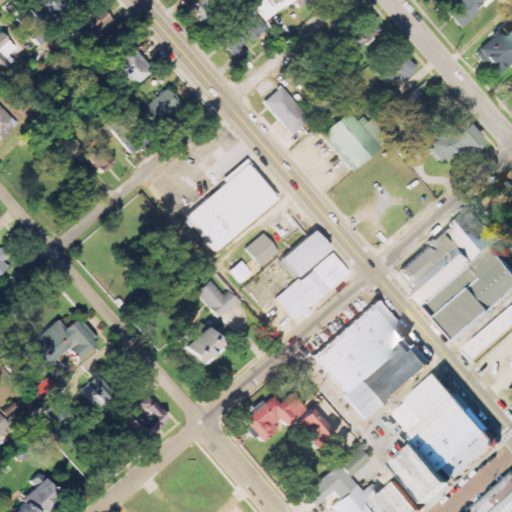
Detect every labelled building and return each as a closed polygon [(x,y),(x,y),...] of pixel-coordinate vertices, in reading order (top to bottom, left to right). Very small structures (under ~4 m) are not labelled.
[(50,0),(47,0),(34,15),(42,23),(58,6),(50,0)] [(294,0),(262,0),(263,0),(255,7),(265,21),(294,0)] [(491,0),(459,0),(446,12),(458,27),(491,0)] [(113,22),(98,4),(67,29),(85,51),(107,33),(104,30),(113,22)] [(267,27),(252,12),(225,36),(231,42),(225,48),(238,62),(247,54),(243,49),(267,27)] [(337,33),(348,52),(377,35),(365,16),(337,33)] [(511,64),(511,32),(506,26),(477,53),(499,76),(511,64)] [(8,56),(15,48),(4,37),(0,40),(0,70),(3,73),(14,61),(8,56)] [(109,69),(122,82),(127,78),(135,86),(152,70),(132,48),(109,69)] [(289,135),(306,119),(277,87),(260,103),(289,135)] [(128,118),(124,113),(107,124),(129,157),(142,148),(145,152),(159,142),(152,131),(182,111),(168,91),(128,118)] [(16,126),(0,108),(0,129),(1,129),(6,135),(16,126)] [(344,166),(371,144),(343,111),(316,132),(344,166)] [(475,150),(467,125),(425,140),(434,164),(475,150)] [(85,158),(102,174),(114,161),(97,145),(85,158)] [(181,216),(244,161),(273,196),(210,250),(181,216)] [(511,293),(511,272),(491,246),(498,241),(470,207),(392,269),(451,342),(511,293)] [(280,260),(297,278),(330,249),(313,231),(280,260)] [(244,249),(259,268),(277,252),(262,234),(244,249)] [(0,275),(7,269),(2,262),(8,257),(0,248),(0,275)] [(306,271),(324,291),(346,273),(328,252),(306,271)] [(251,274),(241,262),(228,271),(238,284),(251,274)] [(306,271),(273,299),(291,320),(298,314),(302,319),(310,312),(306,307),(324,291),(306,271)] [(222,295),(210,281),(195,293),(217,319),(237,302),(227,291),(222,295)] [(373,302),(308,358),(363,420),(428,365),(373,302)] [(511,327),(511,305),(461,351),(471,363),(511,327)] [(24,350),(43,371),(68,349),(78,360),(95,346),(87,336),(90,334),(76,319),(64,329),(57,321),(24,350)] [(182,345),(198,368),(222,351),(206,328),(182,345)] [(389,413),(414,443),(389,463),(423,504),(495,445),(436,374),(389,413)] [(82,389),(97,408),(114,395),(98,376),(82,389)] [(268,395),(239,419),(258,441),(272,428),(268,423),(276,417),(283,425),(302,408),(287,392),(274,402),(268,395)] [(149,439),(169,421),(146,396),(126,414),(149,439)] [(305,409),(289,424),(311,448),(327,433),(305,409)] [(331,511),(415,511),(417,511),(392,482),(377,494),(368,483),(358,491),(346,477),(366,459),(355,446),(317,477),(334,498),(326,505),(331,511)] [(38,511),(42,511),(59,497),(38,474),(28,483),(33,488),(24,496),(38,511)] [(511,511),(511,476),(470,511),(511,511)]
